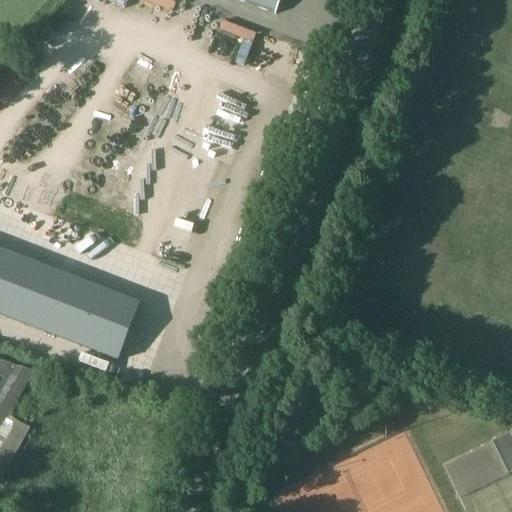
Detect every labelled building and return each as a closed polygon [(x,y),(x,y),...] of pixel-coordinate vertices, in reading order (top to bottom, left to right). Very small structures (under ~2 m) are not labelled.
[(97,0),(101,1),(100,5),(132,18),(135,11),(152,18),(158,0),(97,0)] [(233,0),(275,16),(276,15),(275,14),(280,0),(233,0)] [(189,78),(173,74),(177,53),(163,50),(166,36),(158,19),(153,44),(136,40),(128,43),(151,48),(155,56),(129,67),(147,70),(148,74),(158,70),(155,87),(139,83),(129,87),(175,97),(170,85),(187,89),(189,78)] [(107,42),(97,72),(113,77),(123,48),(107,42)] [(0,251),(0,317),(118,362),(140,306),(29,263),(0,251)] [(14,367),(0,389),(0,423),(1,425),(35,373),(14,367)] [(511,444),(508,437),(491,445),(508,478),(511,476),(511,444)]
